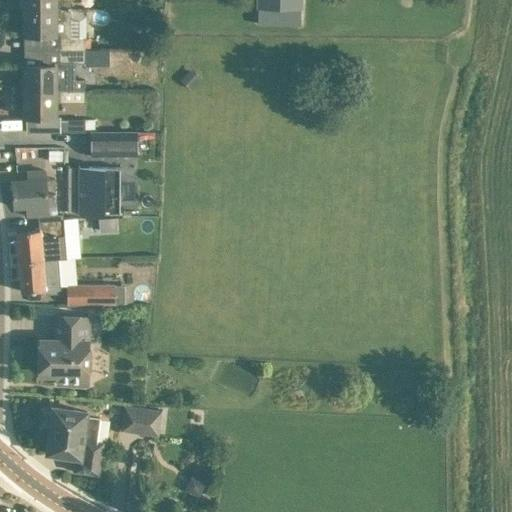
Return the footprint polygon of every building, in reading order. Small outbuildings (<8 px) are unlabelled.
[(23,0),(24,9),(71,9),(70,0),(23,0)] [(258,0),(259,23),(302,23),(302,0),(258,0)] [(84,14),(71,9),(24,9),(24,33),(38,33),(38,49),(60,49),(85,49),(84,14)] [(85,61),(85,49),(60,49),(60,64),(24,64),(24,90),(85,90),(85,89),(85,78),(76,78),(76,61),(85,61)] [(191,87),(202,76),(192,67),(181,78),(191,87)] [(85,90),(24,90),(24,115),(56,115),(56,100),(71,101),(85,101),(85,90)] [(85,131),(85,118),(60,118),(60,131),(85,131)] [(136,131),(90,131),(90,154),(136,154),(136,131)] [(69,166),(68,166),(68,212),(120,213),(120,166),(79,166),(79,169),(69,169),(69,166)] [(55,177),(47,178),(45,178),(45,174),(28,175),(28,179),(12,180),(14,206),(27,205),(28,215),(38,214),(38,215),(62,216),(62,212),(48,212),(47,206),(47,195),(56,194),(55,177)] [(62,216),(38,215),(39,229),(16,230),(19,261),(59,259),(58,257),(66,257),(62,216)] [(115,217),(100,218),(100,229),(116,228),(115,217)] [(59,259),(19,261),(21,290),(46,288),(46,293),(61,291),(59,259)] [(66,283),(66,303),(115,303),(115,283),(66,283)] [(88,382),(88,339),(88,315),(56,315),(56,339),(46,339),(46,348),(40,348),(39,371),(58,370),(58,381),(88,382)] [(161,408),(122,404),(119,430),(158,434),(161,408)] [(99,474),(103,442),(97,441),(99,416),(87,414),(87,413),(53,406),(52,410),(49,413),(48,419),(51,423),(49,434),(48,434),(46,451),(75,455),(73,470),(99,474)]
